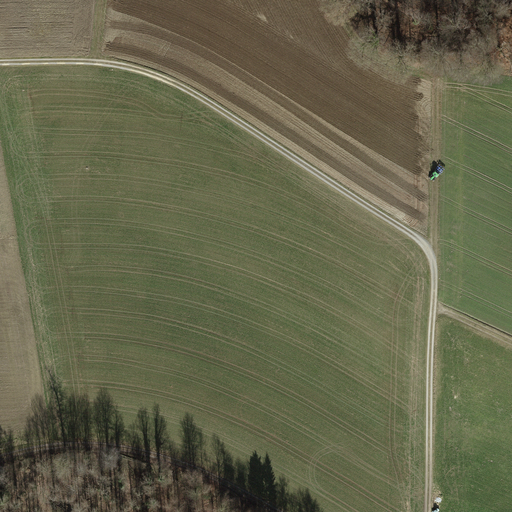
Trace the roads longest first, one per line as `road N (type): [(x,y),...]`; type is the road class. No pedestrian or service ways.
road 1 (track): [(0,66),(96,64),(178,85),(433,257),(429,511)]
road 2 (track): [(274,511),(214,478),(130,450),(53,449),(0,461)]
road 3 (track): [(511,64),(461,54),(443,62),(433,257)]
